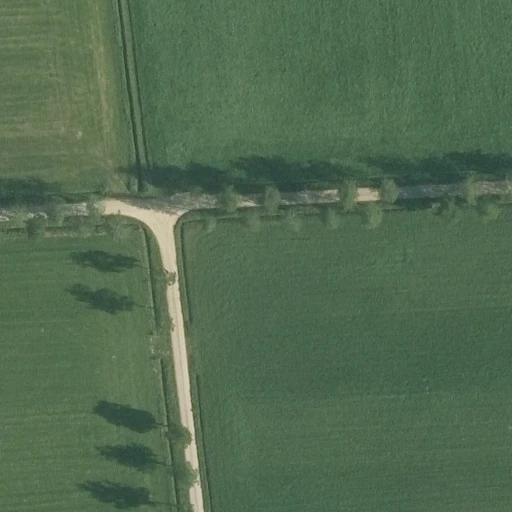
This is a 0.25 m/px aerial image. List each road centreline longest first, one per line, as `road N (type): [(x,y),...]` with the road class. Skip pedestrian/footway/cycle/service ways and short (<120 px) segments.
road 1 (track): [(134,206),(511,185)]
road 2 (track): [(194,511),(165,204)]
road 3 (track): [(0,213),(134,206)]
